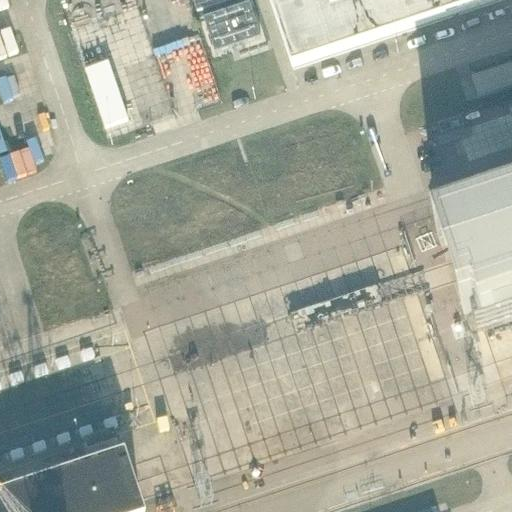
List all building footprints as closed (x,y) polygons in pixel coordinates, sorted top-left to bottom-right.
[(235,0),(194,0),(199,13),(235,0)] [(270,0),(294,71),(509,0),(270,0)] [(511,65),(473,79),(480,99),(480,100),(511,89),(511,65)] [(511,106),(453,126),(469,172),(511,157),(511,106)] [(511,210),(488,218),(490,221),(469,228),(468,225),(439,235),(441,239),(445,238),(447,245),(461,241),(480,295),(465,300),(468,310),(465,311),(466,316),(481,311),(487,328),(511,319),(511,210)] [(83,446),(86,458),(117,448),(113,436),(83,446)] [(139,511),(137,505),(127,475),(129,475),(127,469),(126,468),(125,462),(0,503),(0,511),(139,511)]
